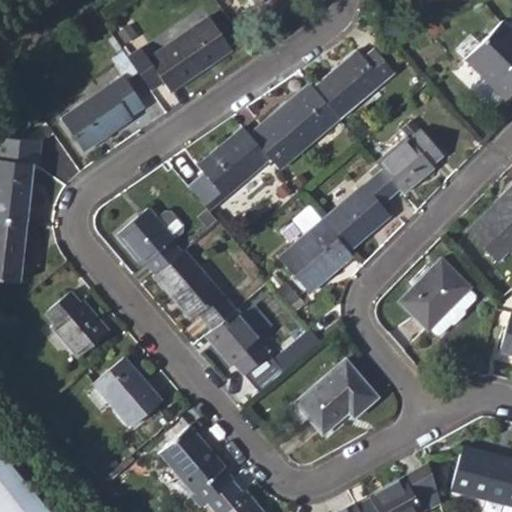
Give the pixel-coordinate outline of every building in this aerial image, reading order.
[(127,56),(149,89),(161,81),(168,91),(230,49),(208,16),(146,59),(138,48),(127,56)] [(462,59),(504,100),(511,92),(511,31),(500,20),(462,59)] [(312,87),(337,117),(391,71),(373,48),(362,58),(356,51),(312,87)] [(59,118),(81,151),(131,118),(128,115),(142,105),(122,76),(59,118)] [(268,158),(272,162),(282,152),(288,159),(337,117),(312,87),(309,83),(248,134),(268,158)] [(189,187),(208,210),(268,158),(248,134),(243,128),(200,164),(206,172),(189,187)] [(397,188),(401,193),(431,167),(429,165),(441,155),(419,130),(408,140),(406,137),(375,162),(381,169),(397,188)] [(0,219),(24,222),(31,163),(37,164),(39,141),(0,136),(0,219)] [(277,168),(288,159),(282,152),(272,162),(277,168)] [(320,220),(346,251),(388,214),(379,203),(397,188),(381,169),(320,220)] [(466,233),(496,262),(506,252),(508,254),(511,249),(511,189),(494,208),(493,206),(466,233)] [(276,257),(306,292),(350,255),(346,251),(320,220),(308,206),(290,221),(302,235),(276,257)] [(168,241),(180,231),(181,225),(169,212),(163,211),(155,218),(146,207),(116,234),(142,264),(144,261),(154,273),(179,252),(168,241)] [(0,280),(18,282),(24,222),(0,219),(0,280)] [(197,314),(210,330),(233,310),(182,250),(179,252),(154,273),(152,275),(190,320),(197,314)] [(399,302),(427,329),(466,289),(468,287),(439,260),(399,302)] [(466,289),(427,329),(434,337),(440,336),(447,330),(452,328),(465,314),(467,309),(474,302),(474,297),(466,289)] [(49,326),(76,357),(106,331),(80,300),(77,302),(68,292),(42,313),(52,324),(49,326)] [(234,364),(258,393),(282,373),(258,344),(261,341),(234,309),(233,310),(210,330),(204,335),(231,366),(234,364)] [(511,313),(509,313),(498,350),(511,354),(511,313)] [(92,383),(129,427),(160,401),(122,357),(92,383)] [(308,419),(320,434),(348,412),(352,417),(375,397),(343,360),(283,411),(297,429),(308,419)] [(188,495),(199,508),(204,503),(229,482),(231,481),(221,469),(223,468),(187,426),(157,452),(191,493),(188,495)] [(511,511),(511,461),(461,448),(450,488),(486,498),(483,510),(491,511),(511,511)] [(51,511),(0,450),(0,511),(51,511)] [(355,507),(358,511),(420,511),(438,502),(427,464),(367,496),(369,499),(355,507)] [(260,511),(242,490),(238,493),(229,482),(204,503),(212,511),(260,511)]
